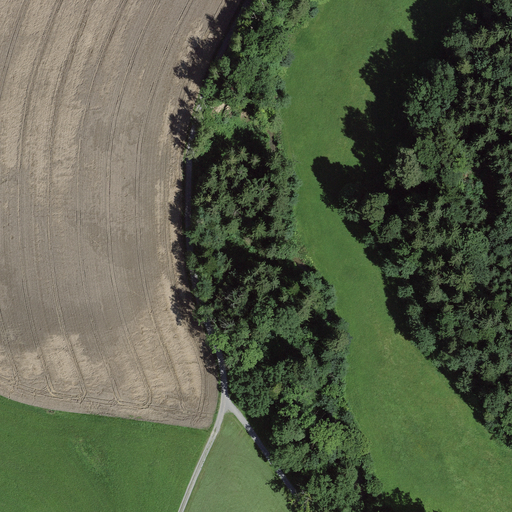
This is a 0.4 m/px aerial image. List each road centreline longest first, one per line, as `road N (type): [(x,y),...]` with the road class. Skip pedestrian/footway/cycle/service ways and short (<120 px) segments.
road 1 (track): [(249,0),(201,100),(186,200),(195,293),(224,377),(224,403)]
road 2 (track): [(224,403),(309,511)]
